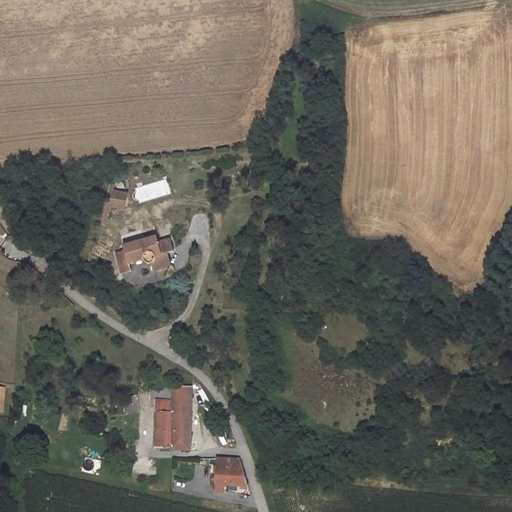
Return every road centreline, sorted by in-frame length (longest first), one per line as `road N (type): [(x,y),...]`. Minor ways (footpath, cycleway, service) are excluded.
road 1 (residential): [(264,511),(229,408),(206,378),(86,305),(41,268),(0,215)]
road 2 (track): [(301,0),(307,10),(346,22),(499,0)]
